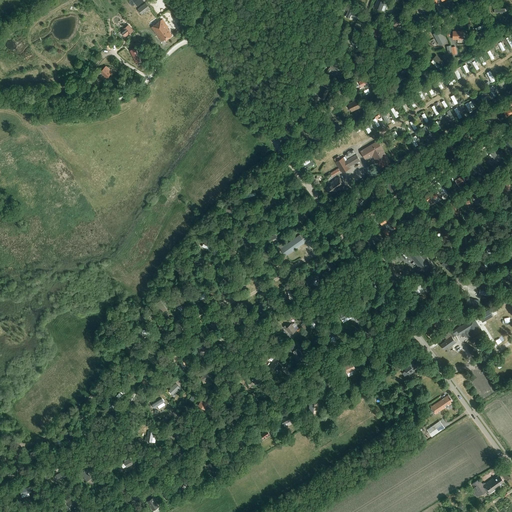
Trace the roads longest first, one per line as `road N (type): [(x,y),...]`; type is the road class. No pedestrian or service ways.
road 1 (unclassified): [(511,468),(277,145)]
road 2 (track): [(0,104),(42,116),(108,106),(145,85),(174,48),(195,41),(279,142)]
road 3 (track): [(279,142),(326,0)]
